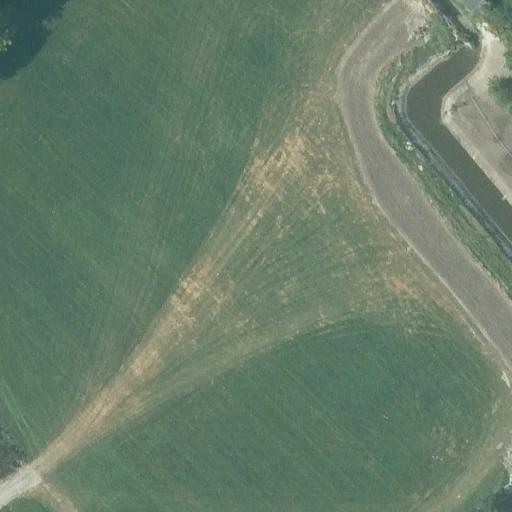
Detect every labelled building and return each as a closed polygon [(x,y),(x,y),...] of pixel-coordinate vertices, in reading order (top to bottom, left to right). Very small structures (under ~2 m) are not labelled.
[(398,0),(368,0),(364,4),(394,37),(405,28),(398,20),(408,11),(398,0)] [(363,3),(342,21),(343,22),(366,48),(376,40),(383,47),(394,37),(364,4),(363,3)] [(343,22),(322,40),(353,75),(364,66),(356,57),(366,48),(343,22)] [(322,40),(302,59),(324,84),(333,76),(341,85),(353,75),(322,40)] [(131,44),(106,64),(135,99),(159,78),(131,44)] [(301,58),(280,77),(311,112),(322,103),(313,93),(324,84),(302,59),(301,58)] [(77,88),(59,102),(87,136),(106,121),(88,100),(99,91),(82,71),(70,81),(77,88)] [(280,77),(259,95),(282,122),(292,113),(299,122),(311,112),(280,77)] [(36,109),(24,119),(41,139),(51,130),(69,152),(87,136),(59,102),(42,117),(36,109)] [(363,159),(342,177),(357,195),(391,167),(377,150),(384,143),(374,132),(354,148),(363,159)] [(199,135),(182,150),(205,178),(222,164),(228,172),(238,163),(221,143),(212,151),(199,135)] [(20,141),(0,157),(0,200),(7,209),(31,188),(19,173),(35,160),(20,141)] [(182,150),(165,164),(189,192),(205,178),(182,150)] [(165,164),(149,178),(172,205),(189,192),(165,164)] [(391,167),(357,195),(372,213),(394,196),(403,206),(423,190),(413,178),(406,184),(391,167)] [(149,178),(132,192),(155,219),(172,205),(149,178)] [(132,192),(115,205),(139,233),(155,219),(132,192)] [(224,200),(215,208),(220,214),(229,207),(224,200)] [(115,205),(99,219),(122,247),(139,233),(115,205)] [(424,233),(403,250),(419,269),(452,241),(438,224),(445,217),(436,205),(416,222),(424,233)] [(281,218),(253,241),(268,258),(296,235),(281,218)] [(99,219),(82,233),(106,261),(122,247),(99,219)] [(199,220),(191,228),(196,234),(205,226),(199,220)] [(191,228),(181,236),(186,242),(196,234),(191,228)] [(82,233),(66,247),(89,274),(106,261),(82,233)] [(296,235),(268,258),(282,275),(310,252),(296,235)] [(452,241),(419,269),(434,287),(455,270),(464,280),(484,264),(474,252),(467,258),(452,241)] [(66,247),(48,261),(61,276),(52,284),(68,304),(79,295),(72,288),(89,274),(66,247)] [(166,248),(157,256),(162,262),(172,254),(166,248)] [(310,252),(282,275),(296,292),(324,268),(310,252)] [(157,256),(148,263),(153,269),(162,262),(157,256)] [(324,268),(296,292),(309,308),(337,285),(324,268)] [(230,275),(224,280),(231,289),(237,284),(230,275)] [(133,276),(124,283),(129,289),(138,282),(133,276)] [(486,307),(465,324),(480,343),(511,316),(511,312),(500,297),(507,291),(497,279),(477,296),(486,307)] [(124,283),(115,291),(120,297),(129,289),(124,283)] [(237,284),(231,289),(239,298),(245,293),(237,284)] [(337,285),(309,308),(323,325),(351,302),(337,285)] [(351,302),(323,325),(337,342),(365,318),(351,302)] [(257,308),(251,313),(259,322),(265,317),(257,308)] [(511,316),(480,343),(495,361),(511,347),(511,316)] [(265,317),(259,322),(267,331),(273,326),(265,317)] [(365,318),(337,342),(351,358),(379,335),(365,318)] [(148,328),(142,334),(150,343),(156,337),(148,328)] [(379,335),(351,358),(365,375),(393,351),(379,335)] [(156,337),(150,343),(158,351),(164,346),(156,337)] [(285,341),(279,346),(286,355),(293,350),(285,341)] [(293,350),(286,355),(294,365),(300,360),(293,350)] [(393,352),(365,375),(378,391),(406,368),(393,352)] [(104,355),(78,380),(93,396),(120,371),(104,355)] [(177,360),(171,365),(180,374),(185,369),(177,360)] [(305,368),(299,374),(308,382),(313,377),(305,368)] [(406,368),(378,391),(393,409),(421,386),(406,368)] [(185,369),(180,374),(188,383),(194,377),(185,369)] [(120,371),(93,396),(108,412),(134,387),(120,371)] [(134,387),(108,412),(123,428),(149,403),(134,387)] [(327,391),(321,396),(329,405),(335,399),(327,391)] [(208,392),(202,398),(210,406),(216,401),(208,392)] [(335,399),(329,405),(337,414),(343,408),(335,399)] [(149,403),(123,428),(138,443),(164,418),(149,403)] [(221,407),(216,412),(224,421),(230,415),(221,407)] [(350,415),(344,421),(352,429),(358,424),(350,415)] [(437,417),(428,425),(433,431),(442,422),(437,417)] [(164,418),(138,443),(153,460),(180,435),(164,418)] [(428,425),(419,433),(425,439),(433,431),(428,425)] [(244,430),(238,436),(246,444),(252,439),(244,430)] [(467,433),(451,449),(476,475),(492,460),(467,433)] [(252,439),(246,444),(254,453),(260,448),(252,439)] [(185,441),(159,466),(175,482),(201,457),(185,441)] [(405,446),(396,455),(402,460),(411,452),(405,446)] [(451,449),(435,464),(460,490),(476,475),(451,449)] [(396,455),(388,463),(393,469),(402,460),(396,455)] [(201,457),(175,482),(189,498),(216,473),(201,457)] [(273,461),(268,467),(276,476),(282,470),(273,461)] [(435,464),(419,479),(444,505),(460,490),(435,464)] [(381,469),(372,478),(378,484),(386,475),(381,469)] [(282,470),(276,476),(284,484),(290,479),(282,470)] [(216,473),(189,498),(202,511),(206,511),(231,489),(216,473)] [(419,479),(404,494),(421,511),(437,511),(444,505),(419,479)] [(231,489),(206,511),(237,511),(246,504),(231,489)] [(358,491),(349,499),(355,505),(364,497),(358,491)] [(421,511),(404,494),(388,508),(391,511),(421,511)] [(349,499),(341,507),(345,511),(347,511),(355,505),(349,499)] [(309,501),(303,507),(308,511),(315,511),(317,510),(309,501)]
